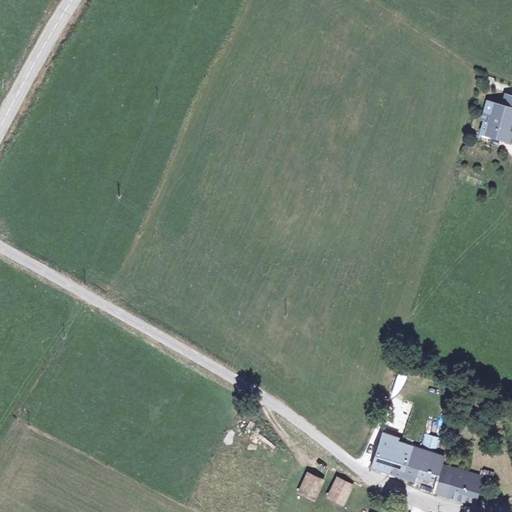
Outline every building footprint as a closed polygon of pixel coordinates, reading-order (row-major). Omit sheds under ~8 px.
[(483,117),(477,137),(501,145),(508,123),(511,124),(511,102),(501,99),(497,110),(483,106),(481,115),(483,117)] [(466,195),(471,184),(466,182),(460,192),(466,195)] [(246,432),(241,439),(254,447),(258,440),(246,432)] [(382,438),(371,470),(431,493),(440,469),(441,466),(442,462),(435,460),(432,458),(419,454),(403,448),(399,444),(391,442),(392,437),(383,434),(382,438)] [(436,444),(424,440),(419,454),(432,458),(436,444)] [(440,469),(431,493),(430,497),(471,511),(474,511),(482,484),(440,469)] [(320,482),(308,477),(302,489),(314,495),(320,482)] [(350,487),(337,481),(331,494),(344,500),(350,487)] [(389,504),(381,501),(378,509),(385,511),(389,504)]
